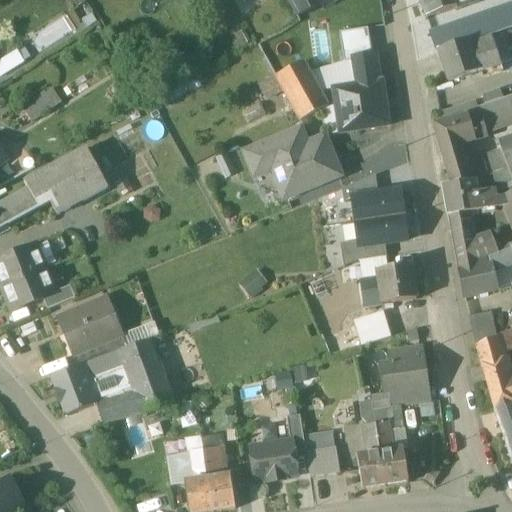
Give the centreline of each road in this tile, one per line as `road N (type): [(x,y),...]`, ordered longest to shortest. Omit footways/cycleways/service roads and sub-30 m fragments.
road 1 (residential): [(399,0),(469,455)]
road 2 (residential): [(96,511),(0,374)]
